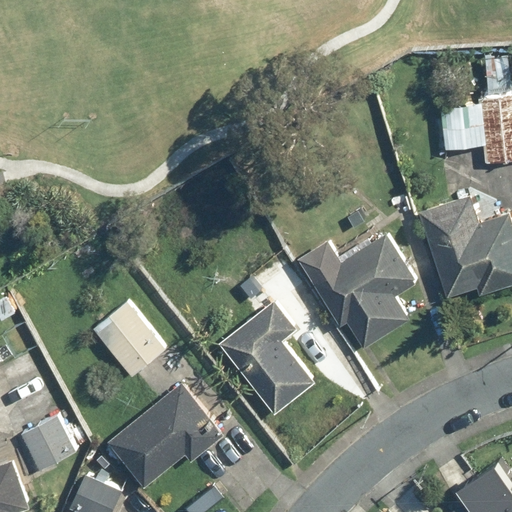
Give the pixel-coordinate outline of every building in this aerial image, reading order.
[(511,277),(511,207),(511,204),(481,214),(471,187),(422,204),(451,290),(479,280),(482,288),(511,277)] [(366,339),(413,310),(398,286),(419,272),(389,226),(344,254),(329,231),(301,249),(345,317),(350,314),(366,339)] [(303,332),(330,312),(280,245),(231,281),(253,310),(277,293),(299,322),(297,323),(303,332)] [(0,325),(21,309),(7,291),(0,296),(0,325)] [(278,406),(318,374),(286,332),(297,323),(299,322),(277,293),(253,310),(222,335),(278,406)] [(140,370),(173,343),(133,295),(100,322),(140,370)] [(26,315),(6,328),(20,350),(40,337),(26,315)] [(189,375),(116,433),(152,479),(193,447),(199,453),(231,428),(189,375)] [(60,410),(20,434),(52,485),(70,474),(61,459),(83,446),(60,410)] [(511,511),(511,468),(500,450),(463,475),(468,482),(451,492),(463,511),(511,511)] [(19,453),(0,460),(0,511),(27,511),(25,504),(37,500),(19,453)] [(174,511),(198,511),(213,500),(201,484),(171,508),(174,511)]
